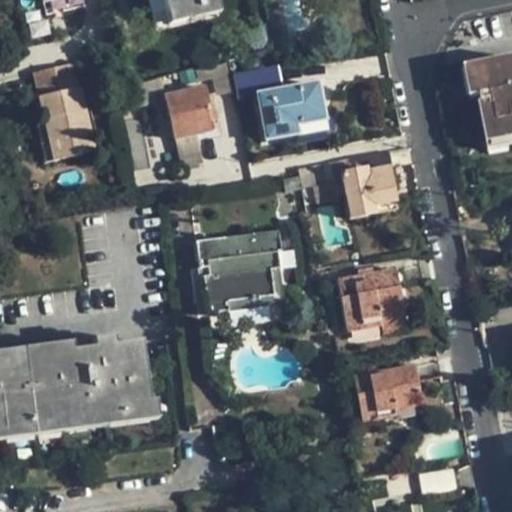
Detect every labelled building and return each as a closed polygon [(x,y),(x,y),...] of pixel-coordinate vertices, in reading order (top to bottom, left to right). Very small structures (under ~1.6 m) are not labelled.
[(216,14),(212,0),(161,0),(167,26),(216,14)] [(511,57),(471,66),(478,97),(487,144),(511,139),(511,57)] [(72,64),(33,73),(36,91),(39,104),(44,123),(83,116),(72,64)] [(471,66),(463,67),(469,99),(478,97),(471,66)] [(259,75),(233,80),(236,92),(262,88),(259,75)] [(265,139),(294,133),(293,125),(320,120),(322,119),(315,85),(257,95),(265,139)] [(173,141),(209,133),(207,122),(214,120),(211,102),(207,102),(203,86),(162,95),(173,141)] [(33,106),(39,104),(36,91),(30,93),(33,106)] [(83,116),(44,123),(45,128),(53,166),(92,157),(83,116)] [(322,133),(320,120),(293,125),(294,133),(295,138),(322,133)] [(46,168),(53,166),(45,128),(38,131),(46,168)] [(511,139),(487,144),(488,153),(511,147),(511,139)] [(387,151),(296,168),(300,188),(312,186),(315,200),(334,196),(331,184),(334,183),(332,174),(338,172),(347,218),(394,209),(386,168),(391,167),(387,151)] [(280,187),(295,185),(293,173),(278,176),(280,187)] [(266,267),(275,266),(272,249),(277,248),(273,228),(194,240),(197,266),(204,265),(205,273),(200,274),(205,311),(226,308),(225,298),(269,292),(266,267)] [(279,293),(275,266),(266,267),(269,292),(225,298),(226,308),(272,301),(276,299),(279,293)] [(346,330),(380,323),(403,319),(405,319),(395,268),(336,279),(346,330)] [(405,329),(403,319),(380,323),(382,334),(405,329)] [(0,359),(0,429),(148,410),(139,340),(0,359)] [(419,394),(414,364),(353,377),(362,421),(394,414),(394,410),(413,406),(412,396),(419,394)]
